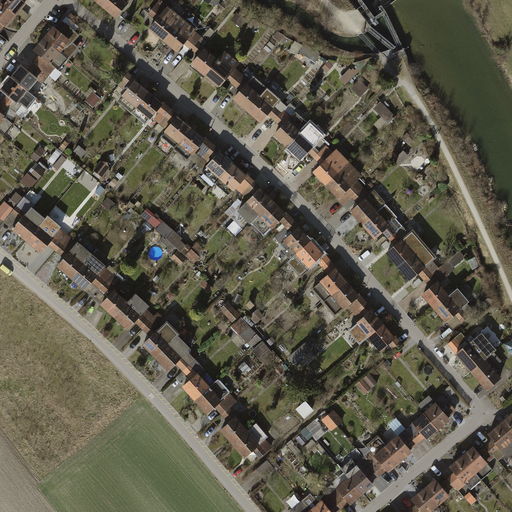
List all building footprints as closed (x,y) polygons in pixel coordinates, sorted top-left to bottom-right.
[(16,15),(25,4),(23,1),(21,0),(1,0),(1,1),(16,15)] [(124,0),(98,0),(96,4),(115,20),(129,4),(124,0)] [(148,29),(161,40),(181,17),(160,0),(151,0),(145,8),(157,19),(148,29)] [(6,26),(16,15),(1,1),(0,2),(0,21),(4,25),(6,26)] [(141,13),(145,8),(140,4),(136,9),(141,13)] [(244,18),(235,11),(229,20),(238,26),(244,18)] [(161,40),(174,51),(182,41),(193,29),(195,26),(182,15),(181,17),(161,40)] [(68,60),(78,48),(72,43),(79,35),(75,32),(79,26),(68,17),(64,22),(67,24),(60,33),(54,28),(44,40),(68,60)] [(193,29),(182,41),(189,47),(196,39),(200,35),(193,29)] [(196,53),(203,45),(196,39),(189,47),(196,53)] [(55,67),(59,71),(68,60),(44,40),(35,51),(40,55),(55,67)] [(292,48),(300,51),(298,54),(331,69),(336,58),(296,41),(292,48)] [(188,63),(203,75),(218,57),(203,45),(196,53),(188,63)] [(203,75),(218,87),(226,78),(237,65),(243,58),(228,45),(218,57),(203,75)] [(404,49),(393,54),(396,61),(407,56),(404,49)] [(48,75),(55,67),(40,55),(34,63),(48,75)] [(48,75),(34,63),(28,71),(37,78),(42,83),(48,75)] [(237,65),(226,78),(232,83),(243,70),(237,65)] [(353,65),(340,76),(346,83),(359,71),(353,65)] [(27,90),(37,78),(28,71),(22,67),(13,78),(27,90)] [(232,83),(238,88),(249,76),(243,70),(232,83)] [(231,95),(246,108),(267,85),(253,72),(249,76),(238,88),(231,95)] [(125,94),(135,81),(127,75),(117,88),(125,94)] [(38,99),(27,90),(13,78),(4,90),(9,94),(22,105),(29,110),(38,99)] [(362,95),(369,87),(360,78),(353,87),(362,95)] [(121,99),(134,109),(148,91),(135,81),(125,94),(121,99)] [(246,108),(260,121),(267,114),(277,102),(282,98),(267,85),(246,108)] [(134,109),(146,119),(150,115),(160,101),(148,91),(134,109)] [(16,112),(22,105),(9,94),(2,101),(16,112)] [(283,108),(273,119),(279,125),(297,106),(291,100),(283,108)] [(383,115),(376,122),(382,129),(397,115),(383,100),(376,107),(383,115)] [(16,112),(2,101),(0,104),(0,112),(9,121),(16,112)] [(170,109),(160,101),(150,115),(159,122),(170,109)] [(277,102),(267,114),(273,119),(283,108),(277,102)] [(270,134),(286,148),(302,131),(312,120),(297,106),(279,125),(270,134)] [(168,129),(179,116),(170,109),(159,122),(168,129)] [(91,118),(83,111),(73,124),(81,130),(91,118)] [(0,132),(4,135),(13,124),(9,121),(0,112),(0,132)] [(165,132),(177,143),(192,127),(179,116),(168,129),(165,132)] [(177,143),(189,154),(192,151),(204,137),(192,127),(177,143)] [(286,148),(301,163),(311,152),(317,145),(302,131),(286,148)] [(212,144),(204,137),(192,151),(200,157),(212,144)] [(311,152),(316,158),(329,145),(323,139),(317,145),(311,152)] [(207,164),(220,151),(212,144),(200,157),(207,164)] [(321,164),(335,152),(329,145),(316,158),(321,164)] [(59,168),(69,155),(59,147),(49,159),(59,168)] [(314,171),(325,183),(349,161),(337,149),(335,152),(321,164),(314,171)] [(205,167),(216,178),(231,162),(220,151),(207,164),(205,167)] [(325,183),(336,196),(341,192),(352,181),(360,174),(349,161),(325,183)] [(216,178),(228,189),(231,185),(243,173),(231,162),(216,178)] [(44,172),(39,167),(34,173),(39,178),(44,172)] [(251,181),(243,173),(231,185),(240,194),(251,181)] [(248,202),(260,189),(251,181),(240,194),(248,202)] [(352,181),(341,192),(347,198),(359,188),(352,181)] [(349,210),(362,225),(379,210),(391,200),(378,185),(361,200),(356,204),(349,210)] [(347,198),(340,205),(343,209),(353,201),(356,204),(361,200),(358,196),(363,192),(359,188),(347,198)] [(240,210),(253,222),(273,201),(260,189),(248,202),(240,210)] [(132,208),(139,199),(132,193),(125,201),(132,208)] [(11,196),(7,200),(9,203),(14,208),(19,203),(11,196)] [(12,214),(21,222),(31,209),(33,207),(24,199),(12,214)] [(147,205),(139,199),(132,208),(139,214),(147,205)] [(253,222),(266,234),(280,220),(286,213),(273,201),(253,222)] [(0,216),(3,219),(14,208),(9,203),(0,211),(0,216)] [(14,231),(27,241),(44,219),(31,209),(21,222),(14,231)] [(362,225),(375,240),(383,232),(392,225),(379,210),(362,225)] [(294,222),(286,213),(280,220),(287,228),(294,222)] [(27,241),(40,251),(46,244),(57,230),(44,219),(27,241)] [(165,235),(167,236),(175,227),(165,219),(157,229),(165,235)] [(285,243),(301,229),(294,222),(287,228),(279,236),(285,243)] [(383,232),(388,239),(400,228),(395,222),(392,225),(383,232)] [(185,235),(175,227),(167,236),(180,247),(185,250),(190,243),(183,237),(185,235)] [(46,244),(55,253),(68,236),(59,228),(57,230),(46,244)] [(388,239),(393,244),(400,239),(405,234),(400,228),(388,239)] [(288,251),(292,256),(310,240),(301,229),(285,243),(290,249),(288,251)] [(160,241),(175,253),(180,247),(167,236),(165,235),(160,241)] [(55,253),(64,261),(77,244),(68,236),(55,253)] [(385,252),(397,266),(412,253),(400,239),(393,244),(385,252)] [(290,259),(299,270),(313,258),(320,251),(310,240),(292,256),(290,259)] [(58,267),(71,278),(91,253),(78,243),(77,244),(64,261),(58,267)] [(187,253),(194,260),(200,255),(193,247),(187,253)] [(445,259),(451,266),(463,256),(457,250),(445,259)] [(320,266),(327,260),(320,251),(313,258),(320,266)] [(71,278),(84,288),(93,277),(104,263),(91,253),(71,278)] [(397,266),(409,279),(417,273),(424,266),(412,253),(397,266)] [(327,275),(335,269),(327,260),(320,266),(327,275)] [(417,273),(423,280),(436,268),(430,261),(424,266),(417,273)] [(93,277),(102,285),(107,279),(116,268),(110,263),(107,266),(104,263),(93,277)] [(423,280),(429,287),(435,282),(443,276),(436,268),(423,280)] [(312,289),(323,301),(346,281),(335,269),(312,289)] [(93,296),(102,303),(115,288),(116,287),(107,279),(102,285),(93,296)] [(323,301),(334,314),(347,302),(357,294),(346,281),(323,301)] [(421,295),(433,309),(448,296),(435,282),(429,287),(421,295)] [(102,303),(115,315),(129,300),(115,288),(102,303)] [(459,321),(473,309),(455,289),(448,296),(460,309),(454,314),(459,321)] [(115,315),(129,327),(134,322),(146,309),(149,306),(135,293),(129,300),(115,315)] [(363,300),(357,294),(347,302),(353,309),(363,300)] [(433,309),(445,322),(454,314),(460,309),(448,296),(433,309)] [(220,307),(234,319),(241,311),(227,299),(220,307)] [(347,314),(353,320),(369,307),(363,300),(353,309),(347,314)] [(353,320),(366,335),(381,321),(369,307),(353,320)] [(146,309),(134,322),(142,330),(154,317),(146,309)] [(142,330),(151,338),(160,328),(156,324),(161,318),(157,314),(154,317),(142,330)] [(250,339),(258,332),(245,318),(237,326),(250,339)] [(366,335),(378,349),(388,340),(394,335),(381,321),(366,335)] [(144,345),(156,357),(173,341),(160,328),(151,338),(144,345)] [(394,335),(388,340),(395,348),(402,342),(395,334),(394,335)] [(156,357),(169,370),(179,359),(185,353),(173,341),(156,357)] [(453,354),(467,371),(483,358),(477,350),(469,341),(453,354)] [(255,350),(263,360),(273,352),(265,342),(255,350)] [(288,358),(292,363),(304,353),(310,349),(305,343),(288,358)] [(485,343),(477,350),(483,358),(492,351),(485,343)] [(492,351),(483,358),(490,366),(498,359),(492,351)] [(185,353),(179,359),(187,367),(194,360),(186,352),(185,353)] [(311,361),(304,353),(292,363),(299,371),(311,361)] [(196,358),(194,360),(187,367),(195,375),(199,372),(204,366),(196,358)] [(467,371),(481,388),(497,375),(483,358),(467,371)] [(183,385),(197,401),(213,388),(199,372),(195,375),(183,385)] [(368,372),(361,378),(370,388),(376,382),(368,372)] [(370,388),(361,378),(354,384),(363,394),(370,388)] [(197,401),(211,417),(222,407),(232,398),(235,395),(221,380),(213,388),(197,401)] [(240,407),(232,398),(222,407),(230,416),(236,411),(240,407)] [(295,409),(303,418),(313,410),(305,400),(295,409)] [(434,400),(423,410),(439,428),(450,418),(448,416),(440,406),(434,400)] [(448,416),(455,410),(446,400),(440,406),(448,416)] [(423,410),(410,421),(417,429),(425,437),(426,439),(439,428),(423,410)] [(236,411),(230,416),(239,426),(243,422),(245,421),(236,411)] [(511,411),(499,422),(511,435),(511,411)] [(326,412),(318,418),(330,432),(338,426),(326,412)] [(228,435),(239,447),(254,434),(243,422),(239,426),(228,435)] [(511,435),(499,422),(487,432),(494,440),(506,454),(511,460),(511,459),(511,435)] [(239,447),(250,459),(260,450),(266,445),(273,439),(262,427),(254,434),(239,447)] [(410,450),(417,444),(410,436),(403,427),(395,434),(410,450)] [(417,444),(425,437),(417,429),(410,436),(417,444)] [(395,434),(383,444),(400,463),(412,453),(410,450),(395,434)] [(311,444),(304,436),(299,440),(307,448),(311,444)] [(383,444),(376,436),(364,446),(368,451),(386,471),(388,474),(400,463),(383,444)] [(499,461),(506,454),(494,440),(487,447),(497,458),(499,461)] [(266,445),(260,450),(268,460),(274,455),(266,445)] [(479,453),(472,445),(460,455),(484,483),(496,472),(489,464),(479,453)] [(489,464),(497,458),(487,447),(479,453),(489,464)] [(378,478),(386,471),(368,451),(361,458),(378,478)] [(484,483),(460,455),(448,466),(455,474),(465,485),(472,493),(484,483)] [(371,484),(378,478),(361,458),(353,464),(356,467),(371,484)] [(269,464),(257,473),(265,483),(277,473),(269,464)] [(356,467),(344,478),(361,497),(373,487),(371,484),(356,467)] [(458,492),(465,485),(455,474),(448,480),(455,489),(458,492)] [(344,478),(332,489),(334,492),(346,506),(348,508),(361,497),(344,478)] [(433,478),(421,489),(438,508),(450,498),(448,495),(440,486),(433,478)] [(448,495),(455,489),(448,480),(440,486),(448,495)] [(421,489),(409,500),(416,508),(419,511),(433,511),(438,508),(421,489)] [(338,511),(346,506),(334,492),(327,498),(338,511)] [(326,511),(338,511),(327,498),(320,505),(326,511)] [(317,502),(305,511),(326,511),(320,505),(317,502)]
